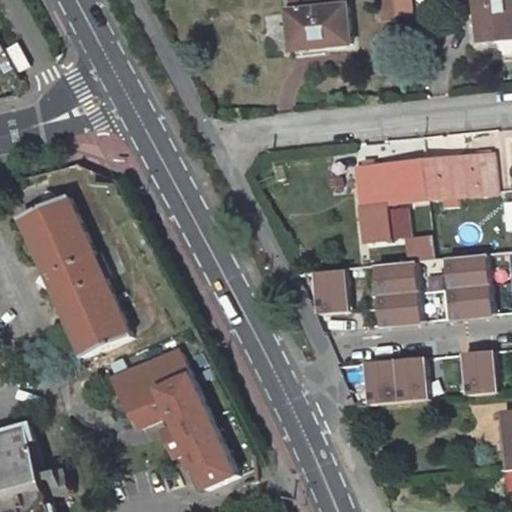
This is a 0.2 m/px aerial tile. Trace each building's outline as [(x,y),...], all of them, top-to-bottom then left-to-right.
[(294,56),(355,51),(351,10),(348,11),(346,0),(292,0),(294,15),(291,16),(294,56)] [(511,0),(478,0),(482,50),(499,48),(506,48),(507,66),(511,65),(511,0)] [(379,4),(381,28),(396,27),(394,2),(379,4)] [(37,61),(26,40),(14,47),(25,68),(37,61)] [(501,199),(498,161),(427,171),(431,207),(501,199)] [(427,171),(362,178),(365,215),(431,207),(427,171)] [(28,215),(90,356),(138,335),(76,195),(28,215)] [(458,261),(461,322),(503,320),(500,259),(458,261)] [(428,266),(385,267),(388,330),(431,328),(428,266)] [(324,275),(326,319),(360,318),(357,273),(324,275)] [(142,426),(176,412),(179,419),(167,425),(182,458),(195,452),(210,481),(175,492),(179,504),(216,493),(215,487),(245,471),(186,350),(120,376),(127,391),(139,420),(142,426)] [(475,399),(508,397),(505,353),(472,355),(475,399)] [(438,405),(435,361),(374,364),(376,408),(438,405)] [(139,420),(127,391),(111,398),(123,427),(139,420)] [(58,511),(35,430),(0,440),(0,511),(58,511)]
